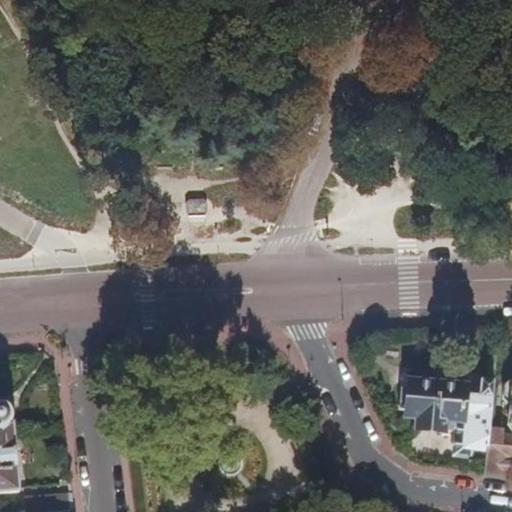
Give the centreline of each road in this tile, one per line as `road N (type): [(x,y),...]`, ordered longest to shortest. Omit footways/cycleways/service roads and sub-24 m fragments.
road 1 (residential): [(295,288),(370,464),(402,488),(511,504)]
road 2 (track): [(511,203),(403,195),(287,247)]
road 3 (tertiary): [(511,279),(295,288)]
road 4 (tertiary): [(295,288),(80,303)]
road 5 (unclassified): [(80,303),(106,511)]
